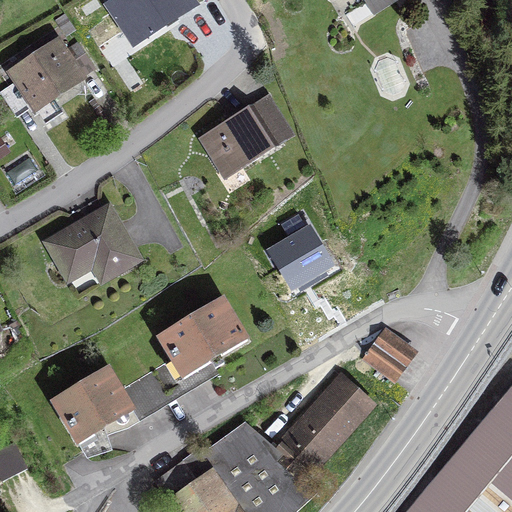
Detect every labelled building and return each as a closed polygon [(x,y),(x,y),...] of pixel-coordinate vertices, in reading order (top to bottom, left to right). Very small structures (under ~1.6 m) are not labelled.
[(190,0),(122,0),(119,2),(150,48),(200,15),(190,0)] [(369,0),(381,22),(423,0),(369,0)] [(57,45),(7,77),(37,122),(87,90),(57,45)] [(267,100),(197,144),(226,189),(296,145),(267,100)] [(109,208),(42,251),(69,294),(94,278),(104,294),(147,267),(109,208)] [(334,264),(309,224),(267,249),(291,290),(334,264)] [(238,301),(170,345),(201,392),(269,348),(238,301)] [(422,355),(385,332),(363,366),(400,389),(422,355)] [(119,368),(58,407),(89,456),(150,417),(119,368)] [(245,427),(206,458),(246,511),(309,511),(315,507),(302,499),(376,413),(332,378),(268,450),(245,427)] [(511,511),(511,383),(406,511),(511,511)] [(244,511),(218,478),(173,511),(244,511)]
